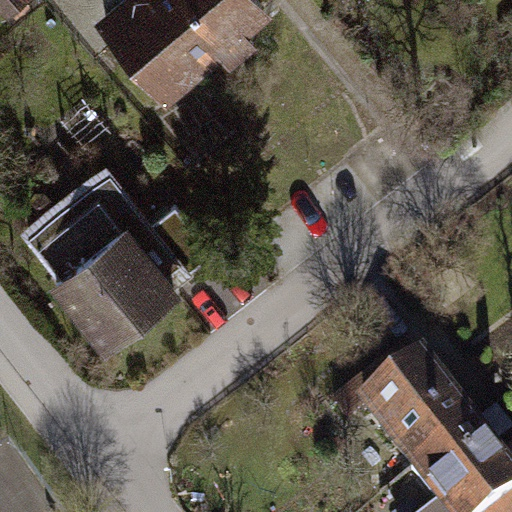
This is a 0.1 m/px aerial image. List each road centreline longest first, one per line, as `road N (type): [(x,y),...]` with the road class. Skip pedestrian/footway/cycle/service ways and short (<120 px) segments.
road 1 (residential): [(511,132),(100,449)]
road 2 (residential): [(100,449),(0,324)]
